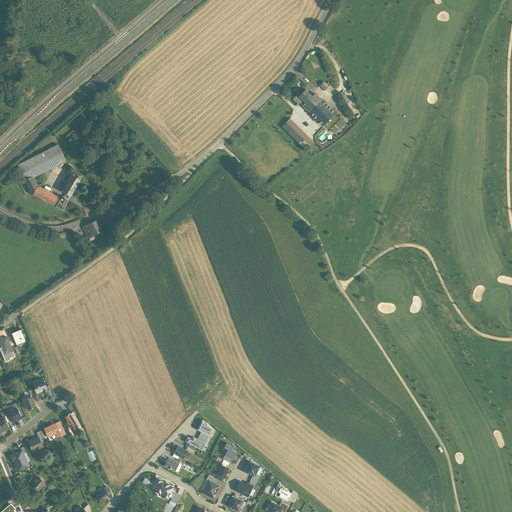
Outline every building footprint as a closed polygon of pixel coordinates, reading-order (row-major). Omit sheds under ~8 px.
[(328,87),(323,82),(320,85),(325,90),(328,87)] [(305,103),(312,97),(305,90),(299,96),(297,94),(293,99),(298,104),(302,100),(305,103)] [(315,94),(312,97),(305,103),(303,106),(308,111),(316,119),(328,107),(316,95),(317,95),(315,93),(315,94)] [(328,107),(316,119),(322,125),(334,113),(328,107)] [(312,140),(290,118),(282,127),(304,149),(312,140)] [(85,142),(80,148),(85,153),(90,147),(89,145),(89,144),(88,143),(87,144),(85,142)] [(58,145),(18,165),(25,180),(32,178),(57,165),(60,167),(61,166),(66,160),(58,145)] [(82,175),(71,166),(67,170),(72,174),(71,175),(72,176),(71,178),(70,177),(68,181),(69,181),(66,186),(68,187),(65,193),(68,195),(71,196),(82,175)] [(61,200),(37,187),(32,178),(25,180),(33,195),(63,210),(67,203),(61,200)] [(97,221),(83,228),(88,238),(102,231),(97,221)] [(20,329),(12,333),(17,345),(25,341),(20,329)] [(7,337),(0,339),(0,343),(0,344),(1,345),(2,347),(0,348),(5,362),(11,359),(10,358),(15,356),(13,352),(7,337)] [(43,379),(39,381),(39,382),(33,384),(37,393),(43,391),(43,393),(48,391),(46,387),(43,379)] [(32,397),(23,401),(25,406),(27,405),(28,409),(35,406),(32,397)] [(10,412),(18,409),(15,403),(7,407),(8,410),(7,411),(8,413),(10,412)] [(18,409),(10,412),(14,421),(21,418),(18,409)] [(73,415),(69,417),(68,416),(65,418),(70,427),(69,427),(73,434),(81,430),(73,415)] [(3,417),(0,418),(0,432),(8,429),(3,417)] [(201,432),(209,436),(210,436),(213,429),(202,420),(197,430),(201,432)] [(54,424),(44,428),(48,437),(58,433),(59,437),(65,434),(60,421),(54,424)] [(42,430),(37,432),(39,437),(42,444),(47,442),(42,430)] [(39,437),(28,441),(32,451),(43,447),(42,444),(39,437)] [(205,443),(198,439),(194,437),(192,439),(188,437),(185,442),(202,450),(206,443),(205,443)] [(224,455),(233,460),(238,450),(231,446),(231,445),(227,443),(223,450),(226,451),(224,455)] [(186,450),(178,446),(174,454),(184,459),(188,451),(186,450)] [(22,451),(10,456),(12,461),(14,460),(18,471),(29,467),(23,454),(22,451)] [(180,464),(168,458),(164,466),(176,472),(180,464)] [(259,467),(250,462),(245,472),(253,476),(254,476),(255,474),(259,467)] [(221,465),(216,474),(224,478),(229,469),(226,468),(221,465)] [(254,476),(253,476),(250,481),(257,484),(260,476),(255,474),(254,476)] [(216,479),(208,475),(206,480),(208,481),(214,484),(216,479)] [(45,483),(39,477),(32,485),(35,488),(37,489),(38,491),(40,489),(43,485),(45,483)] [(170,484),(156,477),(154,483),(157,485),(154,491),(163,495),(162,496),(168,499),(169,497),(171,492),(174,486),(170,484)] [(214,484),(208,481),(202,493),(214,499),(220,487),(214,484)] [(253,486),(252,489),(254,490),(257,484),(250,481),(248,484),(253,486)] [(253,486),(248,484),(247,484),(246,485),(240,482),(235,490),(248,497),(252,489),(253,486)] [(291,494),(280,484),(280,485),(278,484),(276,489),(277,490),(275,496),(287,502),(288,500),(291,494)] [(108,492),(104,488),(96,496),(103,503),(110,495),(108,492)] [(293,491),(291,494),(288,500),(293,502),(297,495),(293,491)] [(174,493),(171,492),(169,497),(172,499),(171,501),(177,504),(181,496),(174,492),(174,493)] [(242,502),(233,497),(228,506),(238,511),(242,502)] [(269,511),(280,511),(281,510),(282,508),(279,506),(276,505),(276,504),(271,501),(269,506),(271,507),(269,511)] [(281,502),(279,506),(282,508),(281,510),(285,511),(288,506),(281,502)] [(6,508),(0,511),(15,511),(14,510),(16,509),(11,503),(6,508)] [(40,507),(36,503),(31,508),(33,510),(34,509),(36,511),(40,507)]
